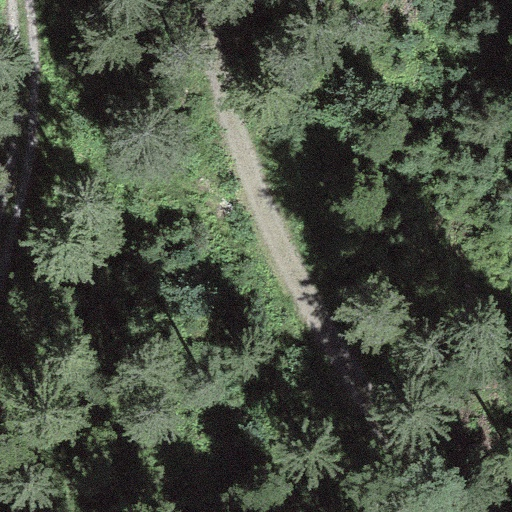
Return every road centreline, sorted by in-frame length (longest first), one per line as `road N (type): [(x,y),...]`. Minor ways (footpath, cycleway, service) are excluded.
road 1 (track): [(209,0),(233,124),(268,215),(434,511)]
road 2 (track): [(0,228),(19,117),(18,0)]
